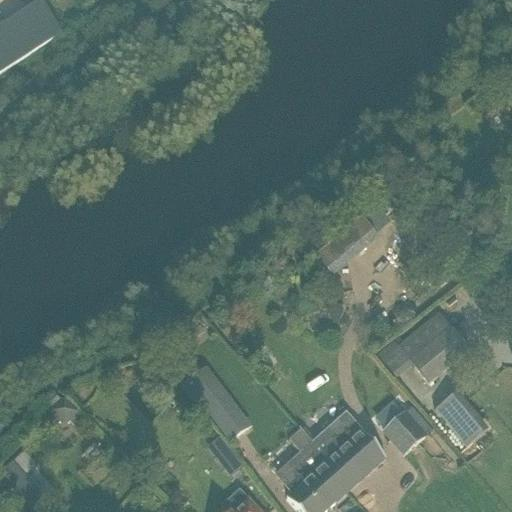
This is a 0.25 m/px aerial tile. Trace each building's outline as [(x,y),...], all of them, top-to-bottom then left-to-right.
[(357,217),(311,256),(331,280),(377,240),(357,217)] [(450,328),(409,363),(427,387),(469,352),(450,328)] [(205,377),(186,390),(228,445),(246,432),(205,377)] [(62,396),(48,413),(66,428),(80,410),(62,396)] [(485,436),(453,397),(435,412),(467,451),(485,436)] [(395,424),(383,434),(403,458),(425,439),(404,416),(395,424)] [(297,462),(278,479),(293,495),(290,498),(286,502),(295,511),(328,511),(360,484),(369,476),(385,461),(361,435),(358,437),(355,440),(340,423),(316,445),(314,442),(311,445),(300,433),(288,443),(299,456),(295,459),(297,462)] [(22,454),(0,474),(0,482),(27,511),(41,511),(49,506),(23,479),(36,468),(22,454)] [(254,511),(247,503),(236,511),(254,511)]
